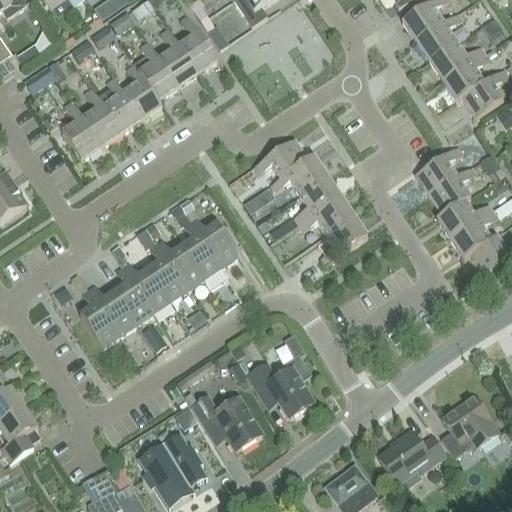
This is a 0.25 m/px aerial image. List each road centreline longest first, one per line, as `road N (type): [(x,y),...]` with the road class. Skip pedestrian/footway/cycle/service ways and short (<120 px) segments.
road 1 (residential): [(331,352),(294,307),(269,306),(83,426),(5,306),(85,252),(70,229)]
road 2 (residential): [(331,352),(435,281),(366,177),(395,156),(348,85)]
road 3 (residential): [(70,229),(210,137),(257,143),(348,85)]
road 4 (tertiary): [(372,413),(424,368),(511,312)]
road 5 (tertiary): [(239,511),(372,413)]
road 6 (residential): [(70,229),(0,117)]
